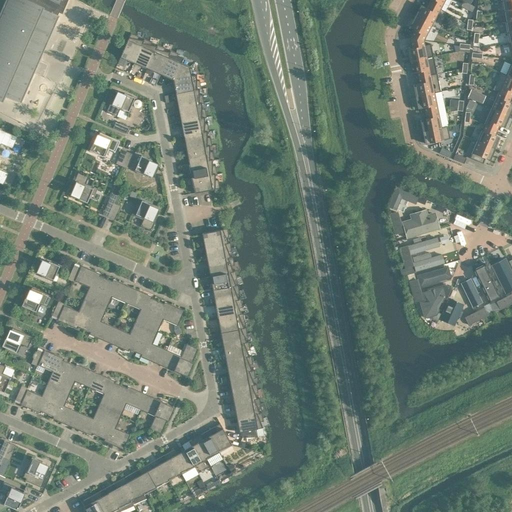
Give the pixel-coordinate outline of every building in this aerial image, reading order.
[(59,12),(62,14),(68,0),(7,0),(0,17),(0,93),(21,103),(22,103),(20,102),(59,12)] [(429,0),(428,2),(441,9),(445,0),(429,0)] [(511,0),(504,0),(502,1),(504,11),(511,9),(511,0)] [(425,7),(421,5),(415,16),(432,25),(441,9),(428,2),(425,7)] [(410,27),(414,29),(409,38),(424,40),(432,25),(415,16),(410,27)] [(139,36),(131,33),(121,57),(134,62),(144,40),(143,40),(138,39),(138,37),(139,37),(139,36)] [(409,38),(411,48),(406,49),(409,61),(434,56),(431,44),(425,45),(424,40),(409,38)] [(152,42),(144,39),(143,40),(144,40),(134,62),(147,68),(157,46),(156,46),(151,45),(152,43),(152,42)] [(170,52),(164,51),(165,48),(165,49),(166,48),(157,44),(156,46),(157,46),(147,68),(160,74),(170,52)] [(170,50),(170,52),(160,74),(173,80),(190,66),(181,63),(183,59),(182,58),(177,56),(178,54),(179,54),(170,50)] [(411,73),(416,72),(417,78),(437,74),(434,56),(409,61),(411,73)] [(201,89),(200,80),(199,80),(199,81),(197,81),(196,76),(196,75),(191,75),(190,66),(173,80),(176,93),(200,89),(201,89)] [(493,89),(499,92),(499,91),(511,97),(511,96),(511,77),(506,75),(506,74),(501,72),(493,89)] [(435,93),(441,92),(437,74),(417,78),(418,83),(414,84),(416,96),(435,92),(435,93)] [(202,103),(204,103),(202,94),(202,95),(199,95),(200,89),(176,93),(179,108),(202,103)] [(474,99),(477,92),(471,89),(468,97),(474,99)] [(115,91),(106,111),(117,116),(120,109),(128,113),(135,97),(124,93),(124,94),(115,91)] [(511,108),(511,103),(510,102),(511,97),(499,91),(499,92),(491,108),(509,116),(511,108)] [(419,108),(423,107),(424,113),(438,110),(435,93),(435,92),(416,96),(419,108)] [(136,100),(134,101),(133,103),(134,105),(135,107),(137,108),(140,107),(141,106),(142,104),(141,102),(140,100),(138,99),(136,100)] [(205,118),(207,117),(205,108),(204,108),(204,109),(202,109),(202,103),(179,108),(181,122),(205,117),(205,118)] [(500,125),(504,127),(509,116),(491,108),(484,124),(498,130),(500,125)] [(425,118),(421,119),(423,131),(442,128),(442,127),(438,110),(424,113),(425,118)] [(207,132),(209,131),(208,122),(207,122),(207,123),(205,123),(205,118),(205,117),(181,122),(184,136),(207,131),(207,132)] [(116,122),(113,128),(127,134),(130,128),(116,122)] [(500,137),(495,135),(498,130),(484,124),(477,141),(495,149),(500,137)] [(426,144),(450,139),(448,126),(442,127),(442,128),(423,131),(426,144)] [(0,129),(0,182),(3,184),(8,173),(0,169),(0,146),(1,143),(12,148),(17,137),(0,129)] [(210,146),(212,146),(210,137),(207,137),(207,132),(207,131),(184,136),(187,150),(210,146)] [(89,150),(105,157),(109,149),(115,152),(120,141),(99,132),(96,140),(94,139),(89,150)] [(486,158),(490,160),(495,149),(477,141),(470,158),(483,163),(486,158)] [(213,160),(215,160),(213,151),(212,151),(210,151),(210,146),(187,150),(189,164),(213,160)] [(439,153),(450,158),(453,152),(442,147),(439,153)] [(122,149),(116,163),(122,166),(128,152),(122,149)] [(128,169),(134,154),(128,152),(122,166),(128,169)] [(464,163),(466,158),(455,153),(453,159),(464,163)] [(154,177),(160,165),(151,161),(152,160),(141,155),(134,171),(147,176),(148,175),(154,177)] [(215,174),(217,174),(216,165),(215,165),(215,166),(213,166),(213,160),(189,164),(192,178),(215,174)] [(78,172),(69,192),(77,196),(76,198),(87,202),(91,194),(94,195),(97,188),(94,187),(86,183),(89,176),(78,172)] [(218,179),(218,180),(215,180),(215,174),(192,178),(195,193),(220,188),(218,179)] [(417,204),(421,195),(399,185),(390,206),(398,210),(403,198),(417,204)] [(112,193),(103,214),(109,217),(115,203),(118,195),(112,193)] [(135,206),(132,214),(135,215),(143,219),(140,226),(151,230),(160,210),(152,206),(153,204),(142,200),(138,208),(135,206)] [(121,205),(115,203),(109,217),(115,220),(121,205)] [(429,209),(411,214),(412,218),(404,221),(409,237),(441,228),(437,213),(430,214),(429,209)] [(392,224),(399,222),(396,212),(389,214),(392,224)] [(399,222),(392,224),(395,234),(402,232),(399,222)] [(227,228),(202,233),(205,248),(228,243),(226,238),(228,237),(229,238),(229,237),(227,228)] [(415,244),(410,245),(412,254),(441,246),(438,237),(423,242),(422,237),(414,239),(415,244)] [(230,243),(228,243),(205,248),(207,262),(231,257),(229,252),(231,251),(231,252),(232,252),(230,243)] [(402,258),(409,256),(406,246),(399,247),(402,258)] [(432,252),(414,258),(418,271),(446,263),(444,254),(434,257),(432,252)] [(409,256),(402,258),(405,268),(412,266),(409,256)] [(234,266),(233,257),(231,257),(207,262),(210,276),(234,272),(234,271),(231,266),(234,265),(234,266)] [(40,259),(35,271),(41,274),(40,276),(53,281),(60,266),(49,261),(48,263),(40,259)] [(511,269),(506,259),(494,265),(508,293),(511,291),(511,269)] [(487,263),(474,268),(491,303),(504,297),(487,263)] [(80,267),(74,265),(68,279),(74,282),(74,280),(80,267)] [(100,276),(101,274),(81,265),(80,267),(74,280),(89,287),(84,299),(95,304),(106,278),(100,276)] [(449,267),(420,276),(423,287),(452,278),(449,267)] [(235,271),(234,271),(234,272),(210,276),(213,290),(236,286),(236,285),(234,280),(236,279),(236,280),(237,280),(235,271)] [(472,276),(462,281),(476,310),(487,305),(472,276)] [(113,279),(112,281),(106,278),(95,304),(107,309),(112,297),(126,303),(133,288),(113,279)] [(412,291),(419,289),(416,279),(409,281),(412,291)] [(238,285),(236,285),(236,286),(213,290),(215,304),(239,300),(239,299),(237,294),(239,294),(240,294),(238,285)] [(427,301),(422,303),(427,318),(438,315),(448,296),(444,285),(431,289),(432,291),(424,294),(427,301)] [(22,305),(37,312),(41,304),(48,307),(52,296),(32,287),(28,295),(26,295),(22,305)] [(152,298),(153,296),(133,288),(126,303),(141,309),(135,321),(147,326),(158,301),(152,298)] [(419,289),(412,291),(415,302),(422,300),(419,289)] [(467,301),(453,294),(440,325),(455,331),(467,301)] [(510,304),(507,298),(497,303),(500,309),(510,304)] [(77,329),(78,327),(84,330),(95,304),(84,299),(78,311),(64,305),(58,318),(57,320),(77,329)] [(241,299),(239,299),(239,300),(215,304),(218,318),(242,314),(239,309),(241,308),(242,308),(241,299)] [(58,318),(64,305),(64,304),(58,301),(52,315),(58,318)] [(164,301),(164,303),(158,301),(147,326),(158,331),(163,319),(178,325),(184,310),(164,301)] [(90,332),(89,334),(109,343),(116,327),(101,321),(107,309),(95,304),(84,330),(90,332)] [(475,314),(478,320),(488,315),(485,309),(475,314)] [(243,313),(242,314),(218,318),(221,333),(244,328),(242,323),(244,322),(245,322),(243,313)] [(478,320),(475,314),(466,319),(469,325),(478,320)] [(129,351),(129,349),(135,352),(147,326),(135,321),(130,334),(116,327),(109,343),(129,351)] [(141,355),(140,356),(160,365),(167,350),(153,344),(158,331),(147,326),(135,352),(141,355)] [(7,335),(2,346),(18,352),(21,344),(28,347),(33,336),(12,327),(8,336),(7,335)] [(246,327),(244,328),(221,333),(223,347),(247,342),(245,337),(247,336),(247,337),(248,337),(246,327)] [(249,342),(247,342),(223,347),(226,361),(250,356),(249,356),(247,351),(249,350),(250,351),(249,342)] [(181,372),(187,375),(198,349),(187,343),(181,356),(167,350),(160,365),(180,374),(181,372)] [(37,366),(38,365),(43,352),(37,349),(31,363),(37,366)] [(38,365),(52,371),(47,383),(58,388),(70,363),(64,360),(64,358),(44,349),(43,352),(38,365)] [(251,356),(249,356),(250,356),(226,361),(229,375),(252,371),(252,370),(250,365),(252,364),(252,365),(253,365),(251,356)] [(0,363),(0,390),(4,392),(11,377),(3,373),(6,366),(0,363)] [(76,363),(75,365),(70,363),(58,388),(70,393),(75,381),(89,387),(96,372),(76,363)] [(254,370),(252,370),(252,371),(229,375),(231,389),(255,385),(255,384),(253,379),(255,378),(255,379),(256,379),(254,370)] [(115,382),(116,381),(96,372),(89,387),(104,393),(98,406),(110,411),(121,385),(115,382)] [(40,413),(41,411),(47,414),(58,388),(47,383),(42,396),(27,389),(21,402),(20,404),(40,413)] [(257,384),(255,384),(255,385),(231,389),(234,403),(258,399),(257,399),(255,393),(257,393),(258,393),(257,384)] [(15,400),(21,402),(27,389),(28,388),(22,385),(15,400)] [(128,386),(127,388),(121,385),(110,411),(121,416),(127,404),(141,410),(147,394),(128,386)] [(53,417),(52,418),(72,427),(79,412),(64,406),(70,393),(58,388),(47,414),(53,417)] [(149,428),(161,434),(173,408),(166,405),(167,403),(147,394),(141,410),(155,416),(149,428)] [(259,398),(257,399),(258,399),(234,403),(237,417),(260,413),(258,408),(260,407),(261,407),(259,398)] [(92,436),(93,434),(99,436),(110,411),(98,406),(93,418),(79,412),(72,427),(92,436)] [(104,439),(104,441),(124,450),(130,434),(116,428),(121,416),(110,411),(99,436),(104,439)] [(260,413),(237,417),(239,432),(241,432),(242,438),(258,437),(264,435),(263,428),(265,427),(263,427),(261,422),(263,421),(263,422),(264,421),(262,412),(260,413)] [(232,445),(220,423),(214,427),(216,432),(210,435),(219,452),(220,452),(219,450),(231,445),(232,445)] [(203,439),(201,434),(195,437),(207,459),(206,457),(219,452),(210,435),(203,439)] [(194,466),(194,464),(206,459),(207,459),(195,437),(188,441),(191,446),(185,449),(194,466)] [(0,464),(1,465),(4,457),(10,443),(4,440),(0,449),(0,464)] [(10,460),(16,446),(10,443),(4,457),(10,460)] [(182,473),(181,471),(194,466),(185,449),(178,453),(175,448),(169,452),(182,473)] [(169,480),(168,478),(181,473),(182,473),(169,452),(163,455),(166,460),(160,464),(169,480)] [(25,472),(23,477),(26,478),(25,480),(30,483),(41,487),(50,467),(42,463),(43,461),(32,457),(25,472)] [(168,480),(169,480),(160,464),(153,467),(150,462),(144,466),(156,487),(157,487),(156,485),(168,480)] [(233,464),(228,467),(231,472),(236,469),(233,464)] [(138,469),(141,474),(135,478),(144,494),(143,492),(156,487),(144,466),(138,469)] [(144,494),(135,478),(128,481),(125,476),(119,480),(132,503),(146,497),(144,494)] [(201,479),(197,482),(201,489),(205,486),(201,479)] [(132,503),(119,480),(113,483),(116,488),(109,492),(120,511),(133,505),(132,503)] [(2,503),(18,510),(22,499),(21,498),(24,490),(4,481),(0,490),(0,492),(6,495),(2,503)] [(120,511),(109,492),(103,495),(100,490),(94,494),(104,511),(120,511)] [(84,506),(87,511),(104,511),(94,494),(88,497),(91,502),(84,506)]
